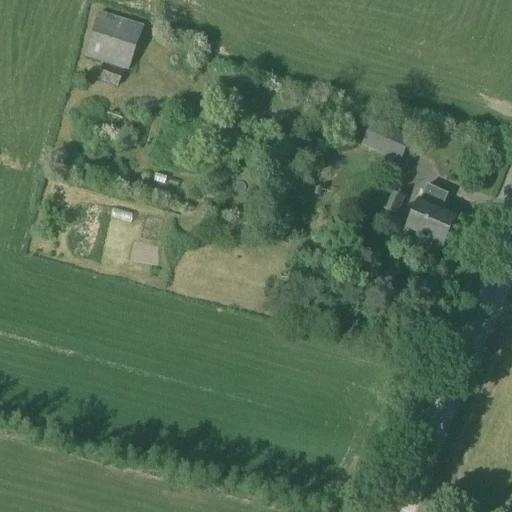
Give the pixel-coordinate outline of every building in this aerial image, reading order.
[(84,57),(129,71),(144,26),(99,13),(84,57)] [(97,80),(118,87),(121,75),(101,68),(97,80)] [(363,144),(400,160),(411,136),(373,120),(363,144)] [(405,235),(442,250),(456,217),(440,211),(446,196),(425,187),(405,235)] [(380,190),(373,208),(394,216),(396,217),(404,200),(401,199),(380,190)]
